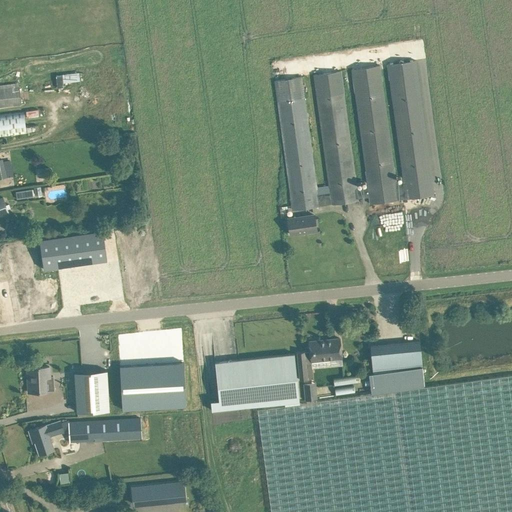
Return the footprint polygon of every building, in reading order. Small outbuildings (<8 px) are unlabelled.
[(434,194),(416,59),(387,64),(403,181),(396,182),(380,65),(351,69),(365,170),(367,187),(356,188),(339,71),(313,75),(330,192),(317,194),(303,96),(300,76),(274,80),(277,100),(293,209),(358,200),(357,198),(368,197),(369,204),(370,203),(434,194)] [(63,74),(64,82),(79,79),(78,71),(63,74)] [(0,107),(21,105),(18,83),(0,84),(0,107)] [(0,136),(26,133),(23,111),(0,113),(0,136)] [(3,160),(3,159),(0,159),(0,178),(12,176),(9,159),(3,160)] [(16,190),(17,198),(34,196),(33,187),(16,190)] [(3,196),(0,197),(0,215),(9,212),(6,204),(3,196)] [(290,234),(316,230),(314,214),(288,218),(290,234)] [(103,230),(39,239),(43,268),(107,259),(103,230)] [(7,282),(0,282),(0,289),(2,298),(10,297),(7,282)] [(310,351),(297,352),(299,379),(313,378),(312,367),(311,361),(311,358),(329,356),(329,359),(342,358),(341,355),(340,338),(309,341),(310,351)] [(511,511),(511,374),(424,386),(419,340),(371,345),(373,373),(369,374),(371,393),(257,409),(270,511),(511,511)] [(212,410),(220,410),(299,401),(294,354),(215,362),(219,399),(210,400),(212,410)] [(184,362),(120,365),(122,409),(186,405),(184,362)] [(49,366),(27,367),(29,392),(39,391),(45,391),(45,390),(54,390),(53,375),(50,375),(49,366)] [(107,370),(74,372),(77,412),(109,410),(107,370)] [(306,400),(317,399),(315,386),(304,387),(306,400)] [(141,413),(127,413),(127,418),(119,419),(69,421),(69,429),(70,441),(129,438),(142,437),(141,413)] [(28,430),(31,438),(34,438),(39,454),(48,451),(54,449),(49,435),(64,431),(61,422),(60,420),(46,424),(38,427),(28,430)] [(61,483),(70,482),(69,471),(60,472),(61,483)] [(184,480),(145,484),(147,501),(186,497),(184,480)]
